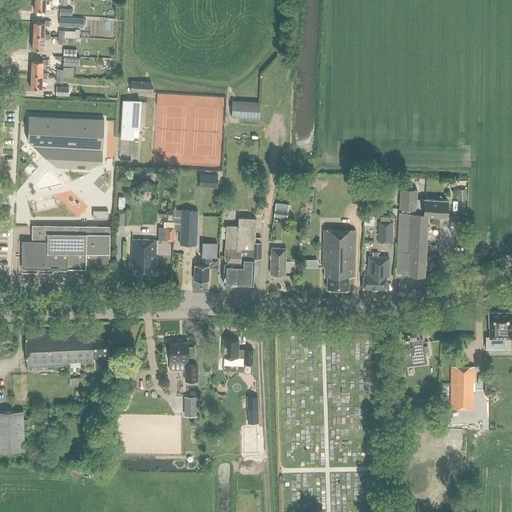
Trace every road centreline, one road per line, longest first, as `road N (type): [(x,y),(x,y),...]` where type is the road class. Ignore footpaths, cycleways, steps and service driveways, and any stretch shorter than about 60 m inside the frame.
road 1 (secondary): [(391,306),(0,306)]
road 2 (residential): [(389,511),(391,306)]
road 3 (secondary): [(511,268),(391,306)]
